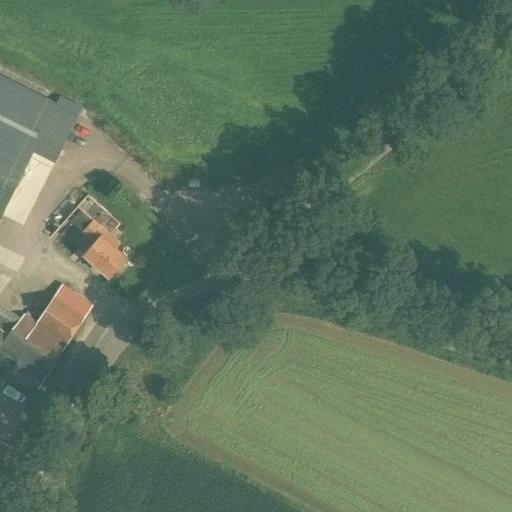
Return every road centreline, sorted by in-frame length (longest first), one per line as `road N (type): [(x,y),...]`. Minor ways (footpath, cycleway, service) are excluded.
road 1 (unclassified): [(222,260),(412,110),(511,12)]
road 2 (unclassified): [(40,511),(87,369),(111,338),(222,260)]
road 3 (unclassified): [(222,260),(511,359)]
